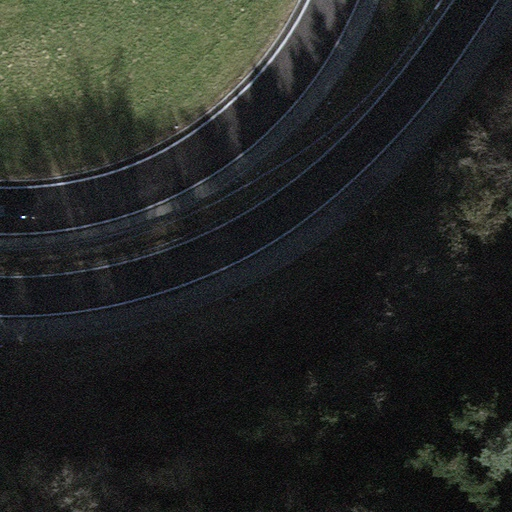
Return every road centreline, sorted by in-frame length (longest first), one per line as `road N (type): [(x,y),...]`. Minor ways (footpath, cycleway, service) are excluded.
road 1 (motorway): [(0,301),(118,290),(215,257),(275,223),(369,143),(479,0)]
road 2 (motorway): [(336,0),(306,56),(266,105),(195,162),(82,208),(0,215)]
